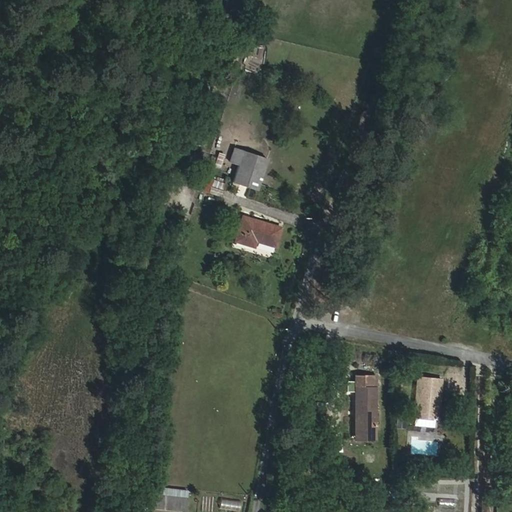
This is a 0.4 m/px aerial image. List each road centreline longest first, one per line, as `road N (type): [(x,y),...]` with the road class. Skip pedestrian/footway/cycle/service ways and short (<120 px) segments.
road 1 (unclassified): [(406,0),(295,321)]
road 2 (residential): [(295,321),(511,363)]
road 3 (residential): [(257,511),(295,321)]
road 4 (unknown): [(483,511),(482,357)]
